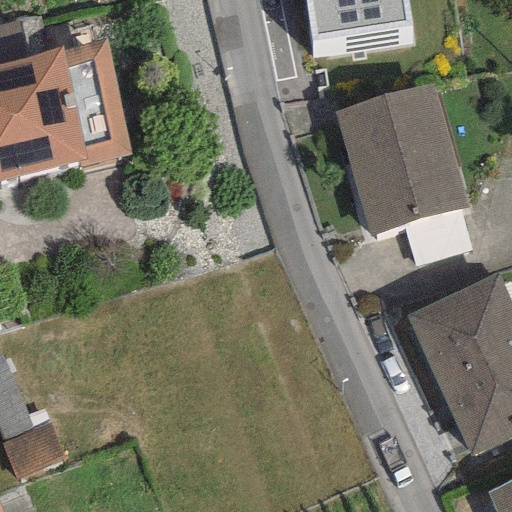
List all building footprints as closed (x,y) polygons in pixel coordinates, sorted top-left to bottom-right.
[(409,27),(404,0),(302,0),(309,42),(409,27)] [(128,160),(102,49),(0,72),(0,191),(85,167),(85,172),(128,160)] [(471,212),(432,84),(334,113),(373,242),(471,212)] [(511,447),(511,316),(495,278),(401,319),(465,468),(511,447)] [(1,358),(0,358),(0,442),(1,443),(30,432),(1,358)] [(30,432),(1,443),(14,480),(64,462),(50,425),(30,432)] [(511,511),(511,486),(485,499),(491,511),(511,511)]
